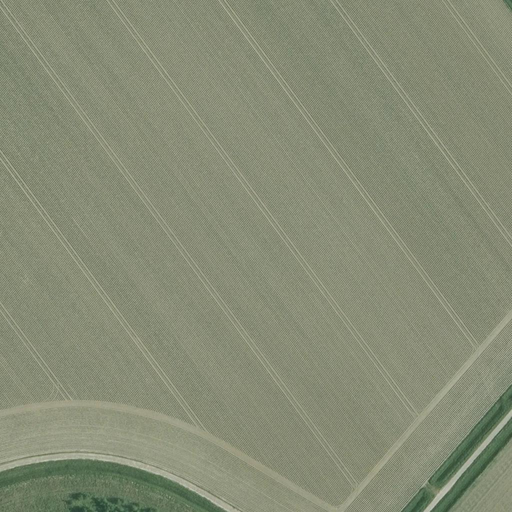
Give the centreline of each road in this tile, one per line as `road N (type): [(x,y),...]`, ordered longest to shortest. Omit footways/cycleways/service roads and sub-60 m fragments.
road 1 (track): [(0,470),(103,458),(153,470),(232,511)]
road 2 (track): [(428,511),(511,415)]
